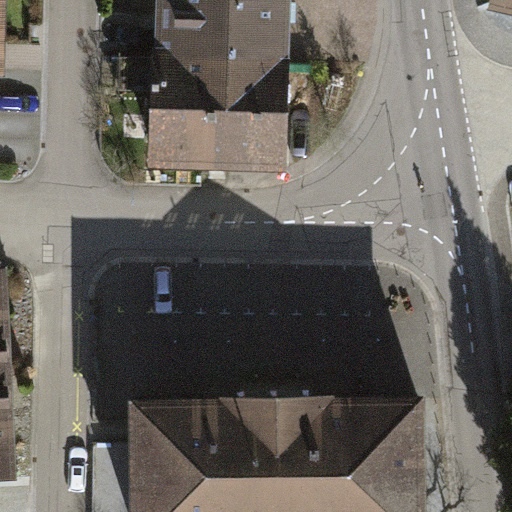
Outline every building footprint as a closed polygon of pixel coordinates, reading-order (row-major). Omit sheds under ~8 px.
[(0,0),(0,177),(2,177),(8,0),(0,0)] [(294,0),(160,0),(159,51),(293,55),(294,0)] [(511,0),(494,0),(493,4),(511,8),(511,0)] [(293,55),(159,51),(155,178),(289,182),(293,55)] [(12,281),(0,281),(0,490),(22,490),(12,281)] [(421,511),(420,415),(147,419),(148,511),(421,511)]
